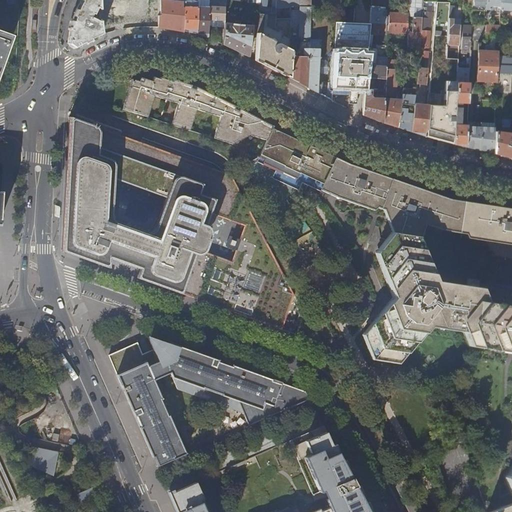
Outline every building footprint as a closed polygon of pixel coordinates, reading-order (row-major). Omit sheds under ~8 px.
[(99,13),(98,0),(81,0),(79,3),(74,15),(71,26),(68,44),(74,48),(89,40),(101,35),(99,22),(89,18),(91,14),(93,15),(94,11),(99,13)] [(98,0),(99,13),(99,22),(101,35),(117,29),(124,28),(124,10),(123,0),(98,0)] [(123,0),(124,10),(137,10),(136,0),(123,0)] [(158,0),(158,27),(184,30),(183,0),(158,0)] [(183,0),(184,30),(187,31),(196,34),(197,0),(183,0)] [(208,0),(197,0),(196,34),(199,35),(208,38),(212,39),(212,34),(208,34),(209,20),(224,20),(225,12),(225,8),(208,8),(208,1),(208,0)] [(258,0),(258,13),(267,14),(274,14),(275,10),(275,3),(274,0),(258,0)] [(298,40),(309,40),(309,29),(309,10),(309,0),(274,0),(275,3),(295,0),(299,0),(299,7),(298,38),(298,40)] [(385,0),(372,0),(372,8),(380,8),(386,9),(385,0)] [(420,47),(422,11),(423,1),(422,0),(407,0),(408,13),(408,16),(413,16),(413,34),(407,34),(407,47),(420,47)] [(464,9),(472,9),(472,2),(472,0),(468,0),(469,3),(465,2),(464,9)] [(472,0),(472,2),(484,3),(484,10),(490,10),(491,6),(499,7),(499,0),(472,0)] [(511,0),(499,0),(499,7),(499,9),(511,10),(511,0)] [(437,2),(434,35),(447,36),(448,18),(449,6),(449,2),(437,2)] [(291,38),(298,38),(299,7),(284,7),(284,10),(283,35),(289,38),(291,38)] [(371,8),(370,23),(385,24),(385,17),(380,17),(380,8),(372,8),(371,8)] [(281,34),(283,35),(284,10),(275,10),(274,14),(274,27),(283,31),(281,34)] [(330,30),(334,30),(334,22),(335,11),(309,10),(309,29),(330,30)] [(416,82),(415,86),(418,86),(418,83),(425,84),(432,11),(422,11),(420,47),(419,68),(418,68),(417,76),(416,82)] [(388,12),(387,32),(407,33),(408,16),(408,13),(388,12)] [(254,59),(289,77),(290,57),(290,50),(265,37),(267,14),(258,13),(258,15),(254,59)] [(448,18),(447,36),(447,39),(447,45),(458,45),(459,25),(452,25),(452,19),(448,18)] [(224,22),(222,44),(248,55),(250,25),(224,22)] [(331,86),(364,88),(365,78),(366,67),(366,63),(368,48),(369,35),(370,23),(369,23),(349,23),(334,22),(334,30),(334,42),(333,51),(331,86)] [(385,24),(370,23),(369,35),(376,35),(377,30),(384,30),(385,24)] [(463,48),(470,49),(471,26),(463,25),(463,48)] [(0,69),(11,37),(12,38),(12,37),(0,32),(0,69)] [(436,46),(440,47),(446,47),(447,45),(447,39),(437,39),(436,46)] [(432,55),(431,70),(457,72),(457,67),(457,59),(446,59),(446,47),(440,47),(439,56),(432,55)] [(368,48),(366,63),(374,63),(375,48),(368,48)] [(289,77),(307,87),(309,49),(301,49),(302,53),(299,54),(299,57),(290,57),(289,77)] [(307,87),(316,92),(317,85),(317,75),(318,60),(318,50),(309,49),(307,87)] [(497,61),(497,53),(477,53),(476,79),(496,80),(496,73),(497,61)] [(393,59),(386,59),(385,68),(393,68),(393,59)] [(318,60),(317,75),(323,75),(326,73),(327,72),(327,64),(326,62),(324,60),(318,60)] [(496,73),(506,73),(507,61),(497,61),(496,73)] [(366,67),(365,78),(385,79),(385,68),(366,67)] [(456,77),(469,78),(469,68),(457,67),(457,72),(456,77)] [(393,86),(393,78),(393,68),(385,68),(385,79),(384,86),(393,86)] [(495,93),(511,93),(511,73),(506,73),(496,73),(496,80),(495,93)] [(130,77),(129,80),(120,107),(122,108),(186,129),(219,139),(233,143),(242,162),(260,153),(271,129),(273,126),(254,116),(232,104),(232,106),(211,99),(213,94),(202,89),(188,84),(187,86),(170,81),(158,77),(157,78),(156,82),(150,80),(139,76),(138,80),(130,77)] [(384,89),(384,95),(392,96),(392,91),(395,91),(396,78),(393,78),(393,86),(384,86),(384,89)] [(455,96),(456,83),(456,81),(438,80),(437,84),(437,107),(428,106),(426,127),(442,129),(445,95),(454,96),(455,96)] [(452,144),(465,147),(466,125),(464,125),(459,116),(460,102),(467,103),(468,83),(456,83),(455,96),(455,102),(454,115),(453,129),(452,144)] [(316,92),(331,100),(331,86),(317,85),(316,92)] [(368,117),(383,123),(384,98),(384,95),(384,89),(364,88),(362,115),(368,117)] [(401,100),(414,101),(415,90),(402,88),(401,99),(401,100)] [(232,106),(232,104),(213,94),(211,99),(232,106)] [(448,129),(453,129),(454,115),(455,102),(446,101),(447,97),(454,98),(454,96),(445,95),(442,129),(448,129)] [(383,123),(397,128),(401,100),(384,98),(383,123)] [(397,128),(410,132),(413,104),(414,101),(401,100),(397,128)] [(410,132),(425,137),(426,127),(428,106),(428,105),(413,104),(410,132)] [(495,105),(494,118),(506,119),(507,106),(495,105)] [(126,256),(142,262),(136,278),(150,283),(180,294),(186,296),(191,298),(200,301),(219,308),(261,323),(281,330),(294,297),(230,176),(223,173),(121,136),(104,130),(72,118),(68,117),(68,121),(68,125),(67,130),(62,221),(62,251),(82,259),(108,268),(109,250),(126,256)] [(496,132),(511,133),(511,118),(506,119),(494,118),(494,122),(494,127),(497,126),(496,132)] [(478,137),(479,122),(466,121),(466,125),(465,147),(473,149),(473,147),(474,137),(478,137)] [(482,151),(493,153),(494,127),(494,122),(479,122),(478,137),(478,148),(482,148),(482,151)] [(493,153),(511,158),(511,133),(496,132),(497,126),(494,127),(493,153)] [(334,159),(271,129),(260,153),(257,160),(276,169),(273,177),(297,188),(300,180),(308,183),(308,182),(321,188),(334,159)] [(439,141),(452,144),(453,129),(448,129),(448,132),(443,131),(441,133),(439,141)] [(511,210),(494,208),(464,203),(462,203),(449,201),(439,197),(403,184),(394,181),(368,172),(352,167),(334,159),(321,188),(323,189),(334,194),(372,207),(376,205),(384,208),(390,231),(415,235),(420,219),(440,226),(458,229),(465,230),(467,235),(511,242),(511,210)] [(415,235),(390,231),(376,249),(393,294),(363,332),(372,355),(396,358),(426,322),(459,326),(455,318),(471,297),(485,299),(480,286),(432,280),(415,235)] [(511,307),(486,303),(485,299),(471,297),(455,318),(459,326),(465,343),(511,349),(511,307)] [(173,344),(169,343),(167,345),(154,340),(150,342),(153,350),(143,354),(133,346),(108,357),(121,386),(154,462),(156,467),(165,463),(185,454),(153,379),(170,372),(177,390),(242,414),(248,427),(265,419),(309,400),(305,392),(292,387),(280,383),(280,385),(270,381),(271,380),(261,376),(230,365),(201,355),(173,344)] [(367,511),(352,483),(334,449),(323,427),(304,435),(288,442),(297,462),(304,459),(318,493),(327,489),(334,506),(320,511),(208,511),(195,482),(170,493),(168,494),(175,511),(367,511)] [(53,476),(58,452),(34,447),(29,465),(53,476)] [(511,466),(502,479),(510,501),(511,501),(511,466)] [(511,511),(511,501),(510,501),(485,511),(511,511)]
